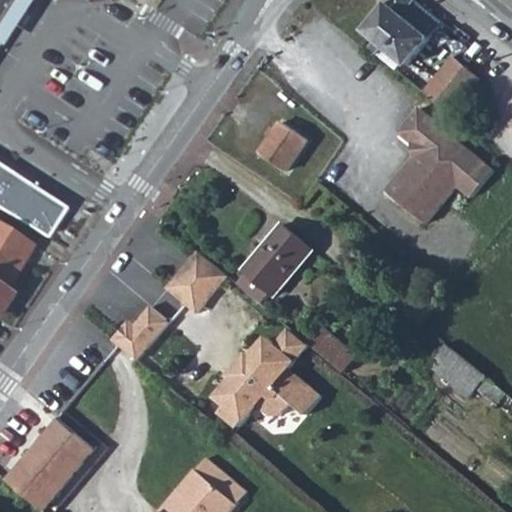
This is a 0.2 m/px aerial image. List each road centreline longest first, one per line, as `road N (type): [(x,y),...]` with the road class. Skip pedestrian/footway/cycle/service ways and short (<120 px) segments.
road 1 (tertiary): [(0,386),(271,0)]
road 2 (unknown): [(187,120),(386,294)]
